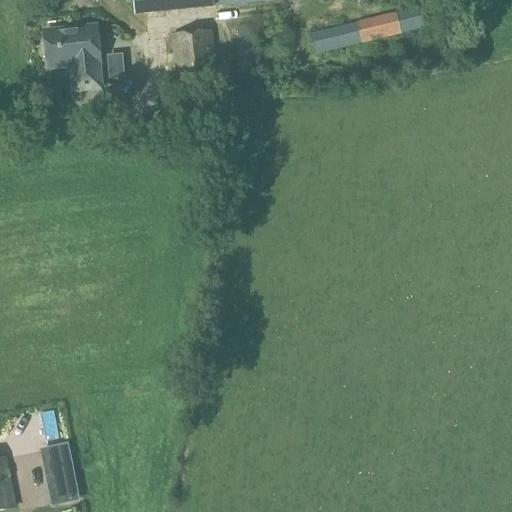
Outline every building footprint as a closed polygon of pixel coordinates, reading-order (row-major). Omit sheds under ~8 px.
[(133,0),(136,17),(215,9),(215,8),(279,1),(279,0),(133,0)] [(315,56),(433,27),(428,6),(311,35),(315,56)] [(256,51),(254,27),(237,29),(241,65),(261,62),(260,50),(256,51)] [(71,69),(74,93),(103,91),(97,29),(67,32),(63,36),(45,38),(48,71),(71,69)] [(177,83),(216,78),(211,33),(172,37),(177,83)] [(0,432),(44,431),(43,405),(0,406),(0,432)] [(71,467),(67,447),(42,452),(50,488),(73,483),(74,483),(71,467)] [(0,511),(15,508),(5,460),(0,460),(0,511)] [(17,485),(18,510),(38,509),(37,484),(17,485)]
